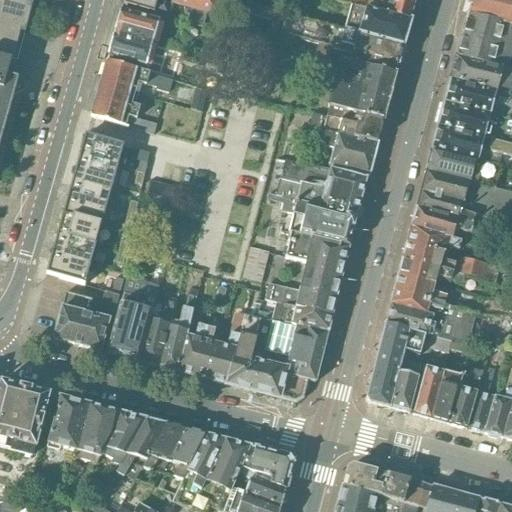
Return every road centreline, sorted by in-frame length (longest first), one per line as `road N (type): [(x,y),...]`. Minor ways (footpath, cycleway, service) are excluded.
road 1 (tertiary): [(330,433),(448,0)]
road 2 (residential): [(330,433),(24,368),(0,354)]
road 3 (tertiary): [(96,0),(26,256),(0,318)]
road 4 (unclassified): [(511,480),(330,433)]
